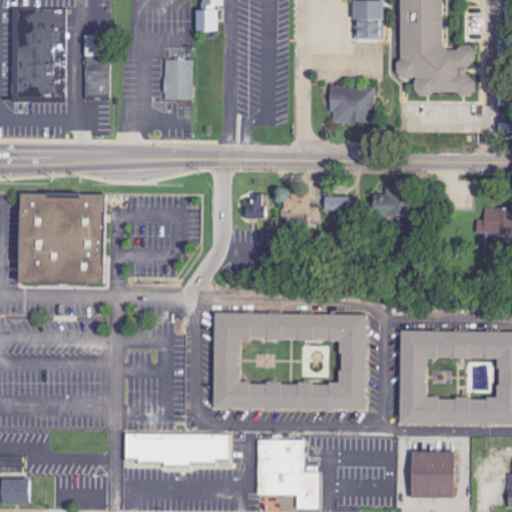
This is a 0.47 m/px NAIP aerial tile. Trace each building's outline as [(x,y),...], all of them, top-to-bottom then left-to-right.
[(196,31),(219,30),(218,6),(224,6),(223,0),(202,0),(203,10),(196,10),(196,31)] [(384,0),(354,1),(355,39),(385,38),(384,0)] [(399,0),(399,75),(402,78),(415,78),(415,90),(419,94),(476,95),(476,82),(465,70),(476,60),(476,52),(472,47),(445,47),(443,44),(443,0),(399,0)] [(19,98),(46,97),(46,102),(68,102),(66,9),(18,10),(19,98)] [(195,99),(195,60),(165,60),(165,99),(195,99)] [(330,112),(334,111),(334,123),(376,122),(376,86),(330,87),(330,112)] [(411,217),(411,204),(405,204),(405,188),(386,187),(386,196),(374,196),(374,216),(411,217)] [(266,218),(266,194),(254,194),(254,200),(246,201),(247,219),(266,218)] [(311,195),(285,195),(284,220),(320,221),(320,207),(311,206),(311,195)] [(356,196),(325,197),(325,213),(356,212),(356,196)] [(29,202),(116,203),(113,292),(27,294),(29,202)] [(479,220),(478,233),(511,234),(511,208),(486,208),(485,221),(479,220)] [(372,324),(373,417),(222,417),(221,324),(372,324)] [(511,423),(407,424),(407,339),(511,338),(511,423)] [(230,435),(126,433),(125,460),(165,461),(165,462),(229,463),(230,435)] [(258,495),(298,496),(298,509),(320,510),(320,473),(306,472),(306,440),(259,440),(258,495)] [(456,497),(454,451),(410,453),(411,499),(456,497)] [(22,457),(0,457),(0,472),(22,473),(22,457)] [(0,502),(32,503),(33,481),(0,480),(0,502)]
